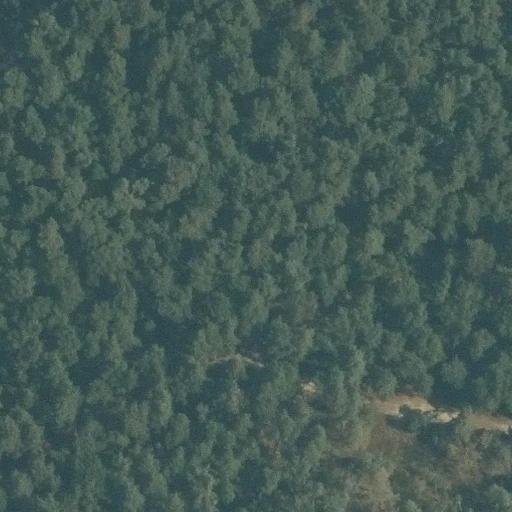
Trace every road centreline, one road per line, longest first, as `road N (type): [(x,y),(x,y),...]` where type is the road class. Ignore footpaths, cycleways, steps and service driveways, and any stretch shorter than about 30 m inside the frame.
road 1 (track): [(0,492),(247,356),(504,244)]
road 2 (track): [(247,356),(420,412),(511,428)]
